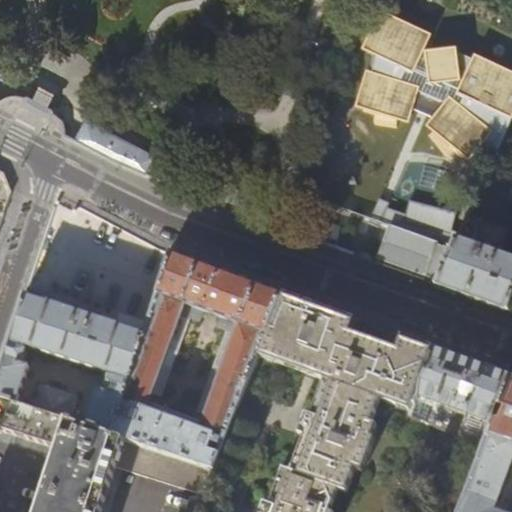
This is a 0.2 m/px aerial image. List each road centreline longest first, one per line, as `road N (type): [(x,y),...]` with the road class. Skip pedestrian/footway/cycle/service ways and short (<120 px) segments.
road 1 (residential): [(53,166),(163,225),(511,343)]
road 2 (residential): [(53,166),(0,329)]
